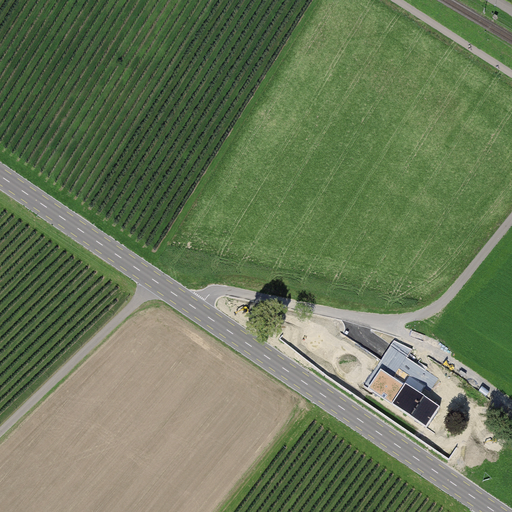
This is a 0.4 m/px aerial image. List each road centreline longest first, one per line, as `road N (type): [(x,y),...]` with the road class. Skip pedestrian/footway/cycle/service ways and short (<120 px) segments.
road 1 (primary): [(493,511),(0,177)]
road 2 (track): [(189,305),(207,292),(237,293),(379,326),(448,356),(511,400)]
road 3 (track): [(0,433),(154,282)]
road 4 (track): [(362,322),(428,313),(511,220)]
